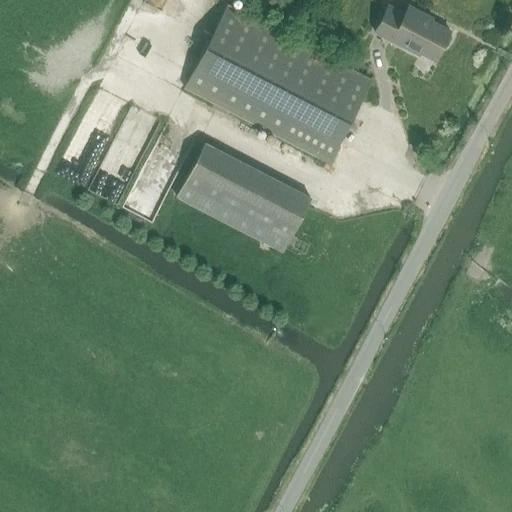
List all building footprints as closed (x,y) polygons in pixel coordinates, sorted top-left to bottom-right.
[(226,5),(184,87),(329,162),(371,80),(226,5)] [(420,53),(434,60),(442,45),(444,46),(447,46),(451,37),(450,35),(448,34),(450,31),(422,16),(424,14),(408,6),(404,14),(388,6),(374,32),(391,41),(393,38),(405,45),(404,47),(419,55),(420,53)] [(101,76),(66,147),(88,158),(124,87),(101,76)] [(94,175),(118,186),(123,174),(116,171),(131,139),(115,131),(94,175)] [(204,142),(176,196),(283,251),(311,197),(204,142)]
